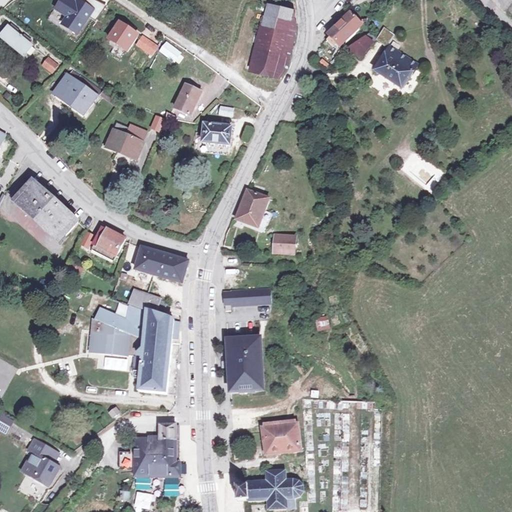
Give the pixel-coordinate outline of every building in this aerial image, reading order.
[(89,17),(95,20),(104,6),(93,0),(76,0),(76,1),(74,0),(57,0),(46,18),(77,37),(89,17)] [(293,12),(266,6),(251,73),(278,79),(288,55),(294,34),(293,12)] [(360,23),(349,13),(327,38),(337,48),(360,23)] [(141,35),(123,22),(111,40),(128,52),(141,35)] [(383,28),(375,38),(388,48),(395,38),(383,28)] [(31,47),(5,29),(0,35),(0,38),(11,47),(13,44),(26,54),(31,47)] [(362,38),(370,44),(374,39),(366,33),(362,38)] [(141,35),(133,45),(150,57),(158,47),(141,35)] [(370,44),(362,38),(344,52),(358,61),(370,44)] [(399,49),(393,45),(376,72),(400,89),(415,66),(396,54),(399,49)] [(178,58),(165,50),(161,56),(174,64),(178,58)] [(57,66),(50,59),(45,65),(52,71),(57,66)] [(68,76),(94,95),(97,97),(101,92),(69,70),(65,74),(68,76)] [(68,76),(54,95),(81,113),(94,95),(68,76)] [(200,93),(186,87),(176,110),(190,117),(200,93)] [(221,108),(220,117),(232,118),(232,109),(221,108)] [(118,125),(109,148),(138,160),(145,143),(126,135),(129,129),(118,125)] [(204,128),(203,145),(229,147),(230,129),(218,129),(218,125),(214,125),(214,128),(204,128)] [(238,139),(247,143),(253,128),(244,125),(238,139)] [(35,182),(18,200),(60,244),(79,226),(63,209),(65,206),(58,198),(55,201),(35,182)] [(266,197),(247,190),(241,203),(237,219),(258,226),(261,217),(266,197)] [(266,197),(261,217),(271,220),(276,201),(266,197)] [(130,213),(124,209),(121,214),(127,218),(130,213)] [(96,233),(89,229),(80,247),(87,251),(96,233)] [(102,229),(94,248),(116,258),(124,241),(102,229)] [(296,241),(275,239),(275,254),(296,256),(296,241)] [(143,249),(137,269),(183,282),(189,262),(143,249)] [(72,263),(69,269),(80,274),(83,268),(72,263)] [(271,305),(271,291),(225,293),(226,307),(232,307),(271,305)] [(136,295),(132,308),(139,310),(142,297),(136,295)] [(142,297),(139,310),(132,308),(128,323),(102,314),(95,322),(91,354),(134,359),(133,376),(141,377),(139,393),(168,395),(176,321),(164,317),(167,305),(160,302),(157,315),(147,312),(150,299),(142,297)] [(160,302),(150,299),(147,312),(157,315),(160,302)] [(260,307),(260,319),(270,319),(270,307),(260,307)] [(317,332),(330,330),(328,316),(315,318),(317,332)] [(261,339),(228,341),(231,395),(265,393),(261,339)] [(120,412),(115,408),(111,413),(116,417),(120,412)] [(9,423),(1,418),(0,419),(0,431),(2,433),(9,423)] [(298,424),(264,428),(267,455),(301,451),(298,424)] [(176,429),(161,428),(160,443),(137,443),(136,476),(131,476),(131,482),(179,483),(179,476),(180,468),(176,467),(176,429)] [(48,462),(53,452),(34,441),(28,452),(33,455),(27,465),(40,473),(37,478),(32,475),(32,477),(30,478),(28,478),(27,477),(19,491),(42,504),(61,470),(53,465),(48,462)] [(59,455),(53,452),(48,462),(53,465),(59,455)] [(40,473),(27,465),(22,474),(27,477),(28,478),(30,478),(32,477),(32,475),(37,478),(40,473)] [(239,485),(236,485),(237,503),(246,502),(268,501),(269,511),(296,509),(296,502),(299,501),(300,499),(302,497),(303,495),(304,492),(304,489),(303,486),(302,483),(299,481),(295,479),(286,479),(286,472),(268,473),(269,483),(239,485)]
